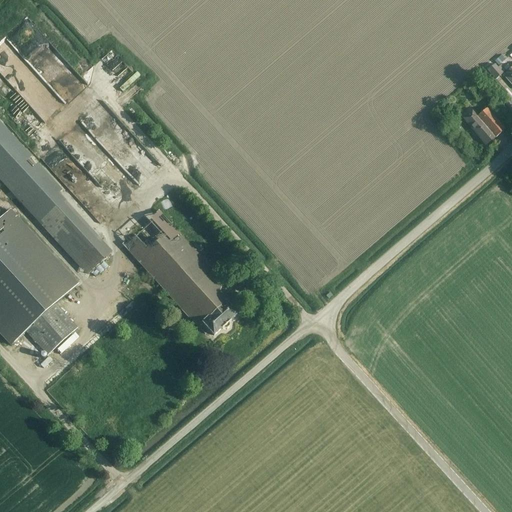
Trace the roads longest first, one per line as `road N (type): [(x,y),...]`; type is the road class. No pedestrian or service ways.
road 1 (unclassified): [(90,511),(314,323)]
road 2 (unclassified): [(314,323),(511,152)]
road 3 (unclassified): [(484,511),(314,323)]
